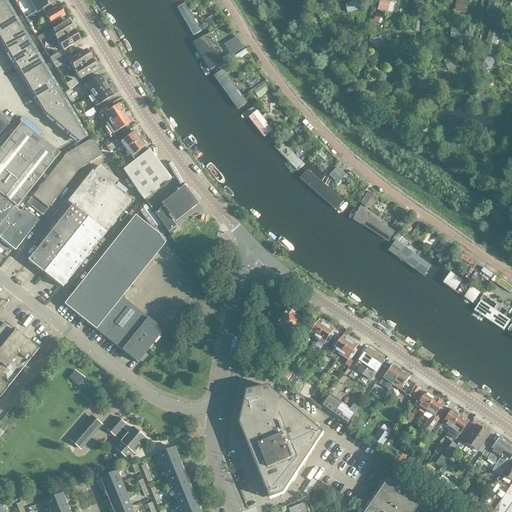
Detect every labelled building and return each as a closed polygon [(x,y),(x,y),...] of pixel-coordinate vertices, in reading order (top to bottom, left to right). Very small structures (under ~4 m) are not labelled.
[(42,59),(6,0),(0,0),(0,44),(42,115),(46,118),(76,144),(88,137),(63,94),(58,86),(52,76),(42,59)] [(30,0),(37,12),(25,19),(26,20),(29,25),(57,8),(51,0),(30,0)] [(353,14),(355,1),(347,0),(343,0),(342,13),(353,14)] [(392,3),(383,0),(377,0),(375,10),(388,14),(392,3)] [(464,1),(459,0),(447,0),(446,9),(463,12),(464,1)] [(486,20),(496,21),(498,2),(488,1),(486,20)] [(185,4),(177,8),(193,36),(201,31),(185,4)] [(44,21),(47,25),(48,28),(55,24),(56,24),(62,21),(60,19),(65,16),(59,7),(45,16),(47,19),(44,21)] [(212,28),(220,23),(214,15),(206,20),(212,28)] [(51,32),(57,42),(74,31),(68,22),(51,32)] [(465,30),(453,29),(451,42),(464,43),(465,30)] [(74,31),(57,42),(63,51),(80,41),(74,31)] [(499,31),(488,31),(488,44),(499,44),(499,31)] [(373,35),(369,42),(378,48),(384,47),(388,40),(381,36),(379,39),(373,35)] [(205,38),(196,44),(212,70),(221,64),(205,38)] [(236,38),(227,44),(234,54),(243,49),(236,38)] [(69,61),(75,71),(92,60),(86,51),(69,61)] [(443,71),(454,59),(445,51),(434,63),(443,71)] [(53,64),(61,59),(58,54),(50,59),(53,64)] [(491,56),(477,55),(476,68),(490,69),(491,56)] [(56,69),(65,64),(61,59),(53,64),(56,69)] [(92,60),(75,71),(80,80),(97,70),(92,60)] [(223,70),(214,77),(238,109),(247,103),(223,70)] [(85,86),(92,96),(107,86),(100,76),(85,86)] [(75,79),(66,85),(69,90),(78,85),(75,79)] [(107,86),(92,96),(98,106),(113,97),(107,86)] [(118,105),(108,111),(106,107),(96,113),(92,117),(94,121),(98,118),(101,123),(104,121),(107,125),(124,114),(118,105)] [(92,117),(96,113),(93,108),(84,114),(88,119),(92,117)] [(258,112),(249,118),(264,137),(273,131),(258,112)] [(0,134),(10,122),(0,113),(0,134)] [(124,114),(107,125),(110,130),(107,132),(110,137),(116,133),(130,123),(124,114)] [(21,123),(0,149),(0,230),(20,206),(19,205),(60,154),(21,123)] [(134,132),(120,143),(117,139),(106,147),(110,152),(121,144),(126,150),(140,139),(134,132)] [(66,154),(52,172),(48,170),(45,174),(48,176),(27,203),(42,216),(79,169),(102,155),(92,138),(66,154)] [(140,139),(126,150),(134,161),(147,151),(144,147),(145,146),(140,139)] [(307,163),(283,141),(278,147),(301,169),(307,163)] [(147,151),(134,161),(134,162),(123,170),(144,200),(171,179),(149,151),(148,151),(147,151)] [(86,218),(87,219),(113,188),(118,181),(99,166),(94,172),(92,171),(66,202),(71,206),(86,218)] [(337,182),(344,175),(339,170),(331,177),(337,182)] [(353,211),(353,209),(353,208),(353,207),(352,207),(352,206),(351,206),(351,205),(333,190),(319,179),(312,173),(311,172),(310,172),(309,172),(308,173),(307,173),(306,174),(306,175),(305,176),(305,177),(306,179),(309,181),(319,190),(345,212),(346,213),(347,213),(348,214),(349,214),(350,213),(352,212),(353,211)] [(185,184),(161,202),(175,220),(199,203),(185,184)] [(67,242),(42,273),(62,288),(131,202),(113,188),(87,219),(86,218),(67,242)] [(363,204),(374,208),(379,194),(368,190),(363,204)] [(39,221),(20,206),(0,230),(0,238),(15,251),(39,221)] [(71,206),(47,236),(49,238),(54,232),(67,242),(86,218),(71,206)] [(154,214),(168,233),(176,227),(162,208),(154,214)] [(367,214),(360,210),(354,220),(360,224),(361,222),(389,240),(393,234),(366,215),(367,214)] [(64,304),(95,329),(103,336),(137,363),(163,331),(129,304),(121,297),(164,244),(158,236),(135,217),(64,304)] [(47,236),(27,261),(42,273),(67,242),(54,232),(49,238),(47,236)] [(445,238),(435,253),(442,258),(452,244),(445,238)] [(395,242),(389,250),(424,276),(430,267),(395,242)] [(445,283),(472,301),(478,293),(450,275),(445,283)] [(481,302),(475,311),(504,330),(510,321),(481,302)] [(293,337),(304,321),(288,309),(276,326),(284,331),(283,333),(287,336),(288,334),(293,337)] [(256,323),(268,331),(273,323),(261,315),(256,323)] [(315,322),(310,331),(306,337),(308,338),(310,335),(317,340),(327,324),(320,320),(317,324),(315,322)] [(0,396),(36,352),(2,324),(0,327),(0,396)] [(335,329),(327,324),(317,340),(322,343),(320,346),(322,348),(324,349),(334,335),(332,334),(335,329)] [(339,339),(333,347),(331,345),(325,354),(330,357),(330,356),(337,361),(340,356),(351,341),(344,336),(341,340),(339,339)] [(358,346),(351,341),(340,356),(348,361),(349,358),(351,360),(357,351),(355,350),(358,346)] [(362,375),(377,354),(368,348),(356,366),(359,368),(357,372),(362,375)] [(281,364),(286,357),(278,351),(273,359),(281,364)] [(385,360),(377,354),(362,375),(368,379),(371,375),(373,377),(385,360)] [(384,379),(386,380),(382,385),(389,390),(393,385),(394,385),(403,372),(393,365),(384,379)] [(76,369),(69,377),(80,385),(86,377),(76,369)] [(283,370),(278,377),(277,379),(286,385),(292,376),(283,370)] [(410,377),(403,372),(394,385),(403,392),(411,381),(409,379),(410,377)] [(294,377),(289,384),(299,391),(304,383),(294,377)] [(421,388),(411,381),(403,392),(405,393),(413,399),(421,388)] [(250,395),(244,424),(273,494),(281,491),(318,435),(267,391),(250,395)] [(420,397),(417,401),(415,404),(416,405),(415,406),(420,409),(421,408),(427,411),(435,398),(427,393),(423,399),(420,397)] [(335,417),(343,404),(330,395),(321,407),(335,417)] [(444,404),(435,398),(427,411),(423,416),(429,420),(424,428),(430,433),(432,430),(442,416),(445,411),(441,408),(444,404)] [(347,425),(355,412),(343,404),(335,417),(347,425)] [(452,410),(446,419),(442,416),(432,430),(437,433),(439,429),(447,435),(449,433),(461,416),(452,410)] [(461,416),(449,433),(448,435),(455,440),(458,435),(459,436),(469,421),(461,416)] [(129,433),(123,428),(126,424),(118,417),(107,430),(115,437),(115,436),(121,442),(115,449),(128,460),(134,454),(135,455),(148,440),(134,428),(129,433)] [(359,433),(364,425),(354,419),(349,427),(359,433)] [(86,424),(71,441),(81,449),(95,432),(86,424)] [(477,426),(466,442),(465,443),(478,451),(489,434),(477,426)] [(374,438),(383,444),(391,434),(382,428),(374,438)] [(495,464),(509,443),(500,437),(494,447),(490,444),(482,455),(495,464)] [(450,457),(458,446),(452,443),(445,453),(450,457)] [(511,445),(509,443),(495,464),(504,471),(510,463),(509,463),(511,458),(511,445)] [(175,449),(158,456),(163,468),(180,461),(175,449)] [(180,461),(163,468),(167,479),(184,472),(180,461)] [(100,479),(105,491),(122,484),(117,472),(100,479)] [(184,472),(167,479),(172,490),(189,483),(184,472)] [(442,476),(436,486),(452,497),(459,488),(442,476)] [(415,511),(422,502),(409,492),(412,487),(403,481),(399,486),(389,479),(365,511),(415,511)] [(189,483),(172,490),(177,502),(194,495),(189,483)] [(122,484),(105,491),(110,502),(127,495),(122,484)] [(511,511),(511,497),(507,494),(494,511),(511,511)] [(62,495),(46,502),(50,511),(53,511),(67,507),(62,495)] [(127,495),(110,502),(114,511),(119,511),(132,507),(127,495)] [(194,495),(177,502),(181,511),(184,511),(198,506),(194,495)]
